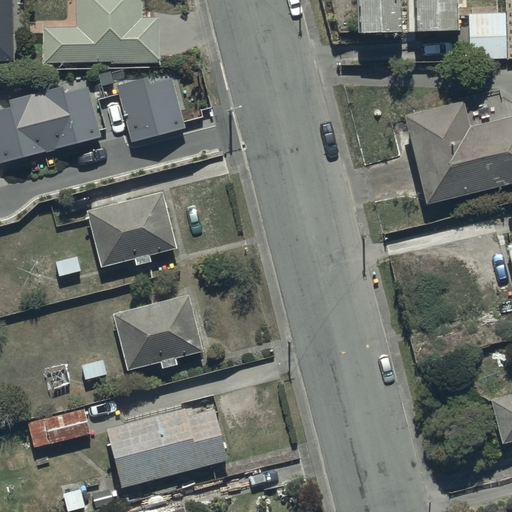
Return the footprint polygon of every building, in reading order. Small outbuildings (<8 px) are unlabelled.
[(0,0),(0,63),(10,63),(9,0),(0,0)] [(72,0),(73,28),(39,29),(39,61),(107,61),(107,63),(156,63),(156,19),(138,19),(137,0),(72,0)] [(398,0),(350,0),(350,32),(398,32),(398,0)] [(455,30),(454,0),(407,0),(408,29),(455,30)] [(503,13),(465,14),(465,58),(503,58),(503,13)] [(0,103),(0,149),(3,160),(108,133),(100,102),(89,105),(80,72),(47,81),(50,91),(0,103)] [(183,124),(172,76),(150,80),(146,73),(116,82),(131,140),(183,124)] [(511,117),(463,128),(457,100),(397,114),(419,204),(511,181),(511,117)] [(159,191),(82,210),(96,266),(129,258),(131,264),(145,261),(143,254),(173,246),(159,191)] [(511,242),(503,245),(511,280),(511,242)] [(108,314),(122,369),(156,362),(158,368),(173,365),(171,358),(200,352),(187,293),(108,314)] [(511,391),(486,398),(496,443),(511,439),(511,391)] [(100,429),(115,487),(225,458),(212,407),(182,415),(180,408),(100,429)] [(23,422),(29,447),(89,433),(83,408),(23,422)]
